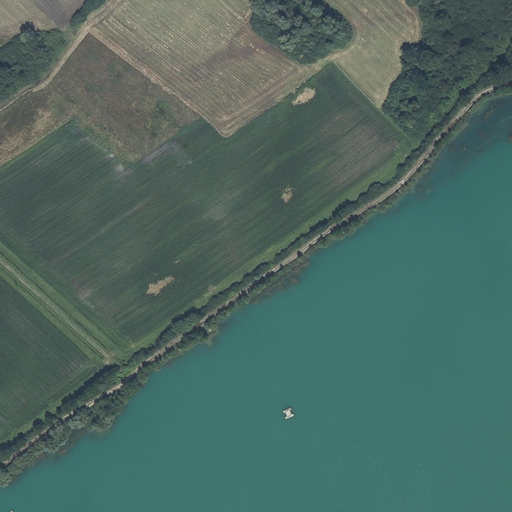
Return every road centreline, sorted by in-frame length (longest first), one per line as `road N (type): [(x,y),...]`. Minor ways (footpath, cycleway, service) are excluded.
road 1 (track): [(0,466),(394,188),(476,97),(511,83)]
road 2 (track): [(0,260),(129,377)]
